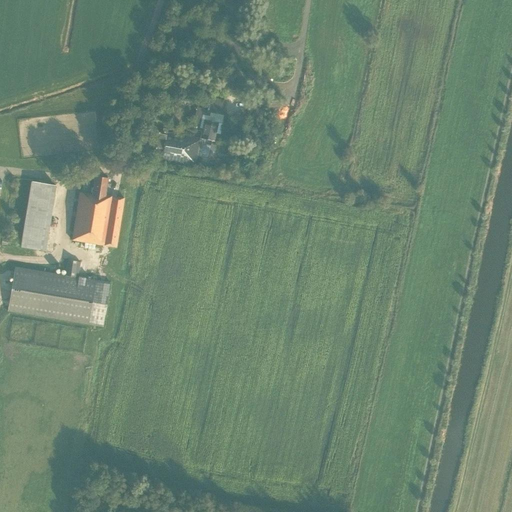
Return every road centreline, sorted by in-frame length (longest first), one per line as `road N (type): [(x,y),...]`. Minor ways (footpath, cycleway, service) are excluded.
road 1 (track): [(511,52),(411,511)]
road 2 (track): [(511,268),(456,511)]
road 3 (unknown): [(308,0),(289,87),(168,64),(147,52)]
road 4 (track): [(158,0),(117,161)]
